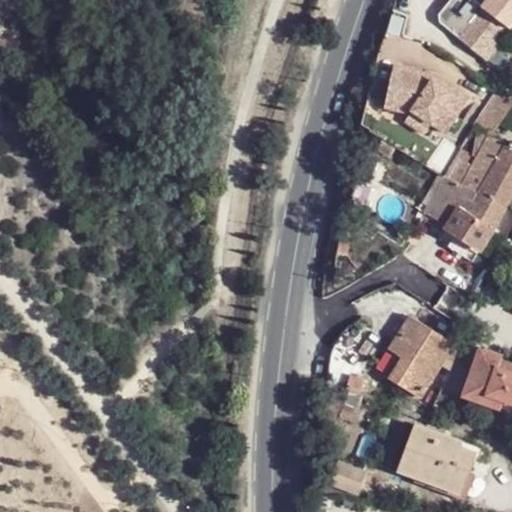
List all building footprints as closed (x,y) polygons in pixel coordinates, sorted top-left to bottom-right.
[(511,29),(475,1),(473,0),(453,0),(441,17),(441,26),(481,55),(484,50),(490,53),(494,47),(500,50),(511,33),(511,29)] [(511,0),(475,0),(475,1),(511,29),(511,0)] [(511,59),(509,58),(502,69),(511,75),(511,59)] [(393,72),(386,113),(412,118),(420,119),(433,128),(449,137),(470,101),(436,80),(393,72)] [(511,102),(511,103),(496,94),(461,151),(464,152),(448,179),(479,196),(510,144),(495,135),(511,107),(511,102)] [(412,118),(407,126),(427,138),(433,128),(420,119),(412,118)] [(507,208),(511,199),(511,145),(510,144),(479,196),(506,210),(507,208)] [(448,179),(426,215),(446,228),(459,207),(468,213),(479,196),(448,179)] [(468,213),(495,229),(506,210),(479,196),(468,213)] [(459,207),(446,228),(481,251),(495,229),(468,213),(459,207)] [(443,371),(456,350),(412,323),(390,358),(399,363),(403,366),(390,385),(420,404),(443,371)] [(506,413),(511,415),(511,371),(504,369),(504,366),(481,358),(465,408),(503,421),(506,413)] [(403,366),(399,363),(386,383),(390,385),(403,366)] [(479,450),(416,426),(400,472),(463,496),(479,450)] [(368,479),(342,470),(334,491),(360,500),(368,479)]
